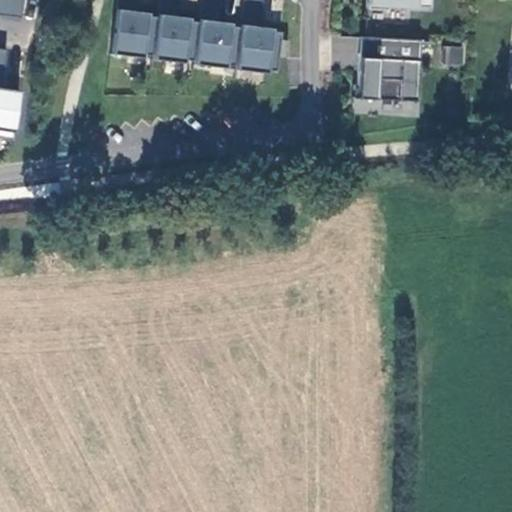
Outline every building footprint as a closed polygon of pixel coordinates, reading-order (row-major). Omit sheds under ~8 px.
[(0,0),(0,18),(9,20),(10,0),(0,0)] [(28,0),(10,0),(9,20),(26,22),(28,0)] [(147,59),(157,61),(162,21),(152,20),(152,17),(139,16),(140,0),(122,0),(116,59),(147,62),(147,59)] [(182,0),(164,0),(162,21),(157,61),(157,64),(188,67),(189,64),(199,65),(203,26),(193,25),(194,22),(180,21),(182,0)] [(224,0),(206,0),(203,26),(199,65),(199,68),(230,72),(230,69),(240,70),(245,31),(235,30),(235,27),(222,25),(224,0)] [(266,0),(248,0),(245,31),(240,70),(240,73),(271,77),(272,74),(282,75),(286,36),(276,35),(276,32),(263,30),(266,0)] [(373,0),(373,14),(394,15),(394,10),(436,12),(436,0),(373,0)] [(366,42),(364,95),(363,103),(423,106),(426,45),(366,42)] [(462,65),(463,46),(445,46),(445,65),(462,65)] [(12,57),(0,55),(0,144),(17,147),(24,97),(0,93),(1,84),(8,84),(12,57)]
